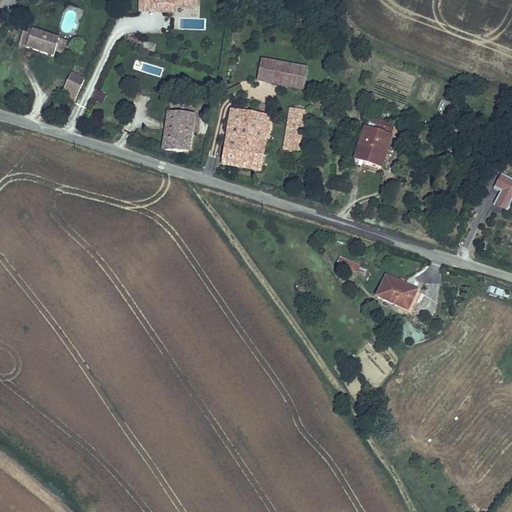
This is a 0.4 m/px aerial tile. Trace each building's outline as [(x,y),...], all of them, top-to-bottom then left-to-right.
[(138,0),(138,13),(175,15),(175,8),(199,9),(199,0),(138,0)] [(19,46),(53,57),(60,38),(25,26),(19,46)] [(302,93),(307,74),(257,61),(252,82),(302,93)] [(71,75),(64,90),(78,95),(85,81),(71,75)] [(78,95),(64,90),(62,96),(75,102),(78,95)] [(102,105),(107,95),(97,90),(92,100),(102,105)] [(219,167),(262,174),(272,116),(230,109),(219,167)] [(161,152),(190,153),(196,115),(167,112),(161,152)] [(304,156),(309,123),(287,120),(282,153),(304,156)] [(393,136),(367,127),(354,161),(382,171),(393,136)] [(511,180),(500,174),(492,188),(500,192),(493,205),(507,212),(511,202),(511,180)] [(338,266),(357,273),(360,266),(341,258),(338,266)] [(385,278),(374,299),(405,314),(415,294),(385,278)] [(421,296),(415,294),(405,314),(410,317),(421,296)]
